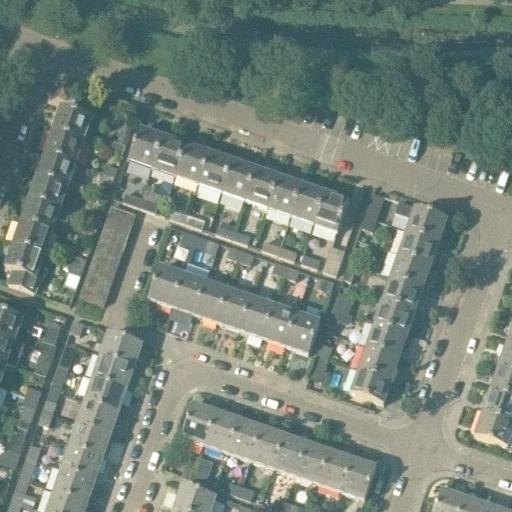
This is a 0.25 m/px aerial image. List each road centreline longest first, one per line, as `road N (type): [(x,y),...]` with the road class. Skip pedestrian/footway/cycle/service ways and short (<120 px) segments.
road 1 (unclassified): [(503,213),(42,53)]
road 2 (residential): [(129,511),(178,370),(420,453)]
road 3 (residential): [(420,453),(503,213)]
road 4 (residential): [(0,176),(42,53)]
